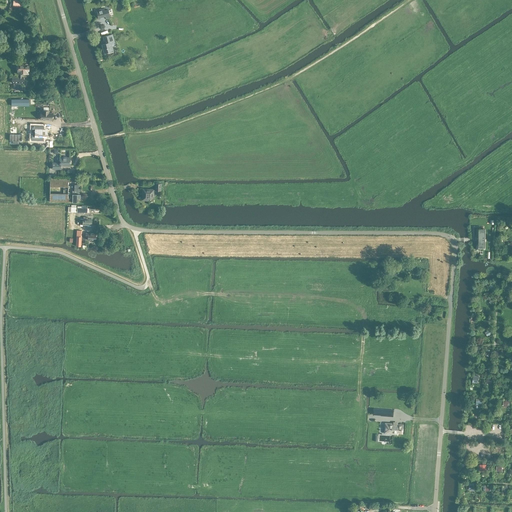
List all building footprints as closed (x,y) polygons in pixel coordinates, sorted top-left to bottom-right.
[(104,11),(104,9),(96,11),(98,18),(105,16),(106,18),(110,17),(108,10),(104,11)] [(104,52),(106,52),(107,52),(107,53),(113,51),(111,42),(114,41),(112,34),(103,37),(105,43),(102,44),(104,52)] [(24,83),(24,78),(21,78),(22,73),(28,73),(28,71),(28,70),(29,69),(29,67),(28,67),(28,66),(23,66),(23,64),(16,64),(16,69),(18,69),(18,73),(20,73),(19,78),(12,78),(12,83),(24,83)] [(40,112),(40,119),(46,120),(46,119),(48,119),(48,120),(53,120),(53,113),(49,113),(49,110),(43,110),(43,113),(40,112)] [(58,163),(53,163),(52,169),(61,169),(61,166),(70,166),(70,163),(71,163),(71,161),(70,160),(70,158),(66,158),(66,157),(63,157),(63,158),(60,158),(60,160),(58,161),(58,163)] [(72,194),(72,198),(72,202),(77,202),(78,202),(78,198),(80,198),(80,194),(79,194),(79,184),(73,184),(72,191),(73,191),(73,194),(72,194)] [(153,199),(154,189),(143,189),(142,200),(149,200),(149,198),(153,199)] [(88,217),(84,217),(84,219),(83,219),(80,219),(80,225),(83,225),(91,225),(92,219),(87,219),(88,217)] [(477,228),(477,249),(485,249),(486,228),(477,228)] [(403,425),(388,424),(388,428),(385,428),(385,433),(398,434),(398,433),(403,433),(403,425)]
